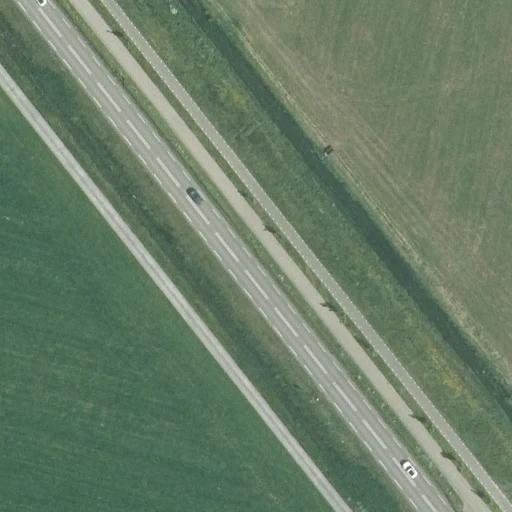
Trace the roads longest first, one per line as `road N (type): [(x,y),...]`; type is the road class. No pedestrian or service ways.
road 1 (primary): [(433,511),(29,0)]
road 2 (track): [(480,511),(76,0)]
